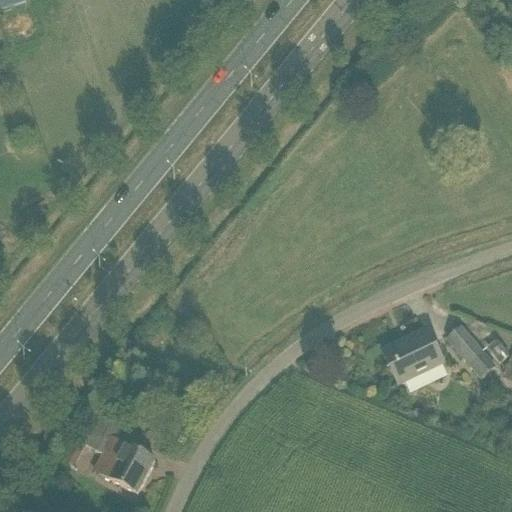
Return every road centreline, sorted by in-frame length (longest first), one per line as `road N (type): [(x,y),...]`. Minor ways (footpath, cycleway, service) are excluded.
road 1 (secondary): [(0,430),(356,0)]
road 2 (secondary): [(294,0),(0,354)]
road 3 (unclassified): [(174,511),(219,432),(275,366),(357,312),(511,247)]
